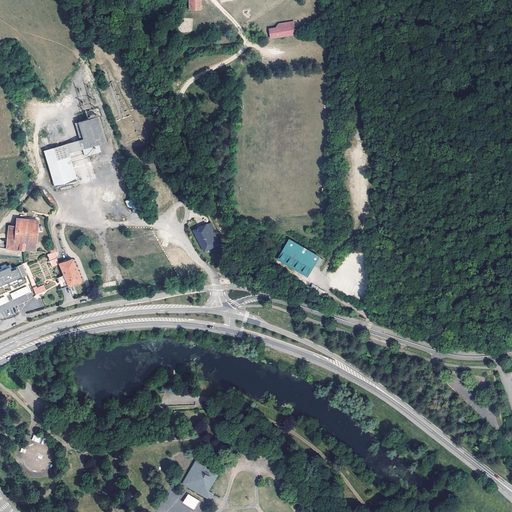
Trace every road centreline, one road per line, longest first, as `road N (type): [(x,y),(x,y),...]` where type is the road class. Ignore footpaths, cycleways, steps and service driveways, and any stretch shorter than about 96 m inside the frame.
road 1 (tertiary): [(511,353),(450,356),(268,299),(236,303),(229,313)]
road 2 (secondary): [(0,362),(95,328),(158,322),(229,329)]
road 3 (secondary): [(204,309),(92,318),(0,349)]
road 4 (residential): [(216,286),(165,226),(57,218)]
road 5 (secondary): [(384,391),(321,349),(229,313)]
road 6 (secondary): [(229,329),(384,391)]
road 7 (track): [(329,263),(355,221),(358,125)]
road 8 (secondary): [(384,391),(498,480)]
